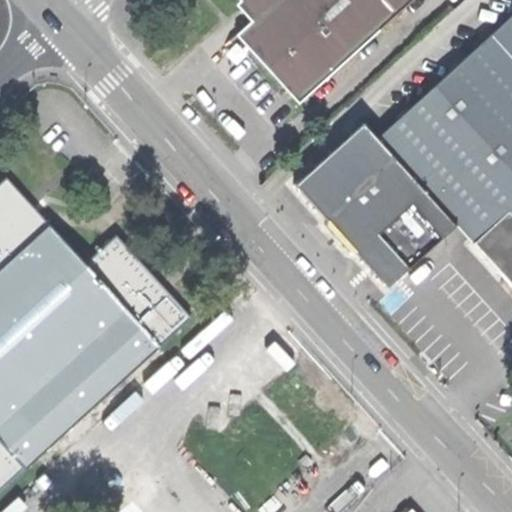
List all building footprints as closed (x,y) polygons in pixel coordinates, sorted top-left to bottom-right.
[(397,14),(384,0),(241,0),(257,17),(237,35),(267,68),(299,103),(397,14)] [(384,0),(397,14),(412,0),(384,0)] [(511,15),(490,35),(511,59),(511,15)] [(511,59),(490,35),(377,137),(455,224),(511,287),(511,59)] [(385,287),(455,224),(377,137),(363,123),(294,185),(324,219),(323,225),(335,239),(347,252),(353,252),(385,287)] [(0,492),(191,321),(159,285),(118,239),(85,268),(7,181),(0,187),(0,492)]
